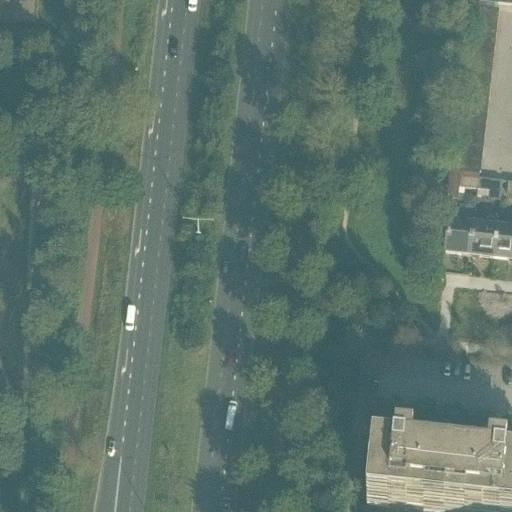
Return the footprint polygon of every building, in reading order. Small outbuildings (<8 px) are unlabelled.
[(5,25),(15,25),(16,2),(6,1),(5,25)] [(15,25),(25,26),(26,2),(16,2),(15,25)] [(25,26),(35,26),(36,3),(26,2),(25,26)] [(479,3),(478,10),(479,10),(496,12),(497,12),(498,5),(497,5),(496,5),(479,3)] [(473,9),(471,22),(498,25),(499,12),(497,12),(496,12),(479,10),(478,10),(473,9)] [(471,22),(470,34),(496,37),(498,25),(471,22)] [(470,34),(469,47),(495,50),(496,37),(470,34)] [(469,47),(467,59),(493,62),(495,50),(469,47)] [(467,59),(466,72),(492,75),(493,62),(467,59)] [(466,72),(464,84),(490,87),(492,75),(466,72)] [(464,84),(463,97),(489,100),(490,87),(464,84)] [(463,97),(461,109),(488,112),(489,100),(463,97)] [(461,109),(460,122),(486,125),(488,112),(461,109)] [(460,122),(459,134),(485,137),(486,125),(460,122)] [(459,134),(457,147),(483,150),(485,137),(459,134)] [(457,147),(456,160),(482,162),(483,150),(457,147)] [(482,162),(456,160),(454,172),(478,175),(480,175),(482,162)] [(448,171),(446,188),(458,190),(476,192),(477,186),(479,186),(480,181),(478,181),(478,175),(454,172),(448,171)] [(477,186),(476,192),(496,194),(497,183),(480,181),(479,186),(477,186)] [(447,236),(445,256),(469,258),(473,228),(474,219),(474,214),(450,212),(448,225),(447,236)] [(473,228),(469,258),(493,261),(497,231),(498,222),(474,219),(473,228)] [(493,261),(511,263),(511,232),(497,231),(493,261)] [(511,511),(511,468),(505,468),(506,459),(488,457),(486,470),(471,469),(473,448),(428,443),(426,464),(411,462),(412,448),(395,446),(394,454),(372,452),(366,508),(398,511),(511,511)]
